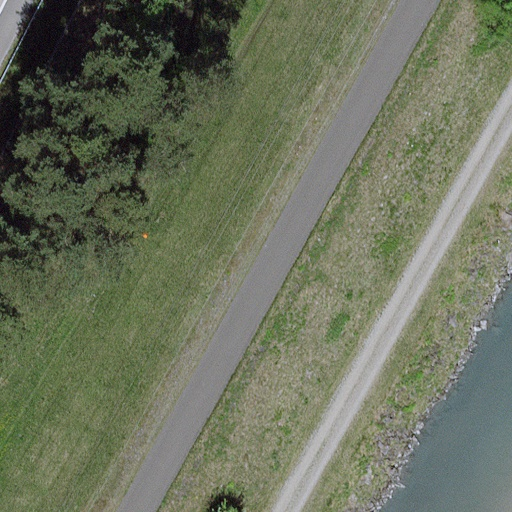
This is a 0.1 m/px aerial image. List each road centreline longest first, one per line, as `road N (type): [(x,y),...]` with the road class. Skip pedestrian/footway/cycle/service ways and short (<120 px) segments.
road 1 (track): [(425,0),(141,511)]
road 2 (track): [(511,104),(288,511)]
